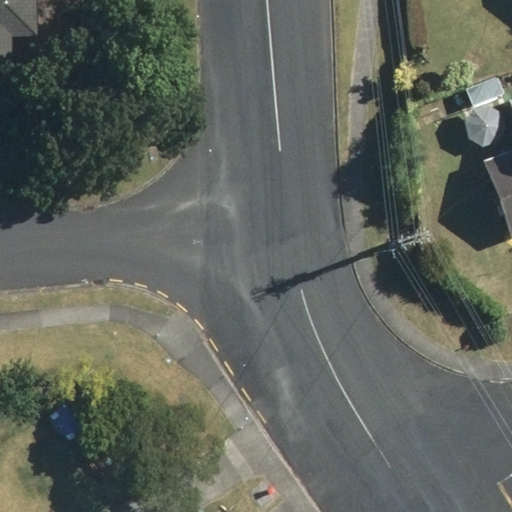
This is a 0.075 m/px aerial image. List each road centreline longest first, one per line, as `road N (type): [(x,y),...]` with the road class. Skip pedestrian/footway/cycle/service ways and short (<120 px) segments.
road 1 (tertiary): [(282,219),(329,361),(415,511)]
road 2 (residential): [(0,247),(282,219)]
road 3 (tertiary): [(263,0),(282,219)]
